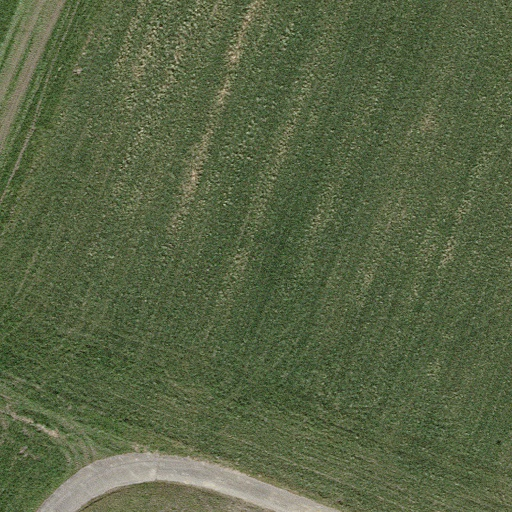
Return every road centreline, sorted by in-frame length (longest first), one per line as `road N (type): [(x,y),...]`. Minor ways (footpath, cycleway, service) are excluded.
road 1 (motorway): [(339,0),(204,247),(87,511)]
road 2 (motorway): [(359,511),(464,279),(511,194)]
road 3 (track): [(290,511),(208,479),(130,475),(67,511)]
